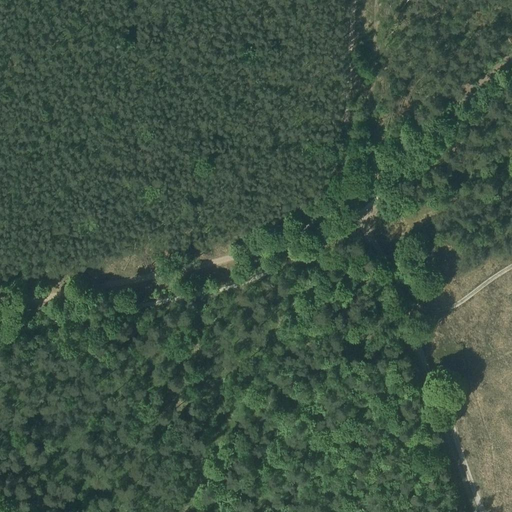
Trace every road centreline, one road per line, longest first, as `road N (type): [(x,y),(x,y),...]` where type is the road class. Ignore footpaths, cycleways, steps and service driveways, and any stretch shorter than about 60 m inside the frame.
road 1 (track): [(0,309),(229,260),(278,243),(352,198)]
road 2 (track): [(481,511),(383,254),(357,218)]
road 3 (track): [(352,198),(511,62)]
road 4 (track): [(352,198),(355,0)]
road 5 (unknown): [(391,0),(376,177)]
road 6 (track): [(404,316),(451,311),(511,267)]
